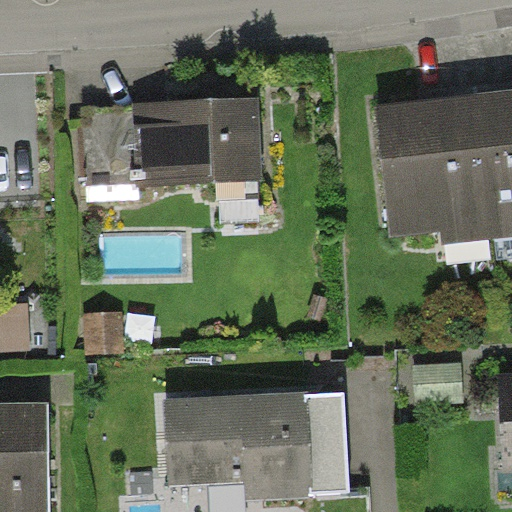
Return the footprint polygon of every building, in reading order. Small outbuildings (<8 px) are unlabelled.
[(511,100),(373,117),(388,239),(511,224),(511,100)] [(260,107),(82,120),(88,190),(265,177),(260,107)] [(6,136),(0,136),(0,226),(11,225),(6,136)] [(511,379),(498,380),(503,470),(511,469),(511,379)] [(320,400),(165,409),(169,476),(246,471),(248,506),(325,502),(320,400)] [(55,511),(57,411),(0,409),(0,511),(55,511)]
